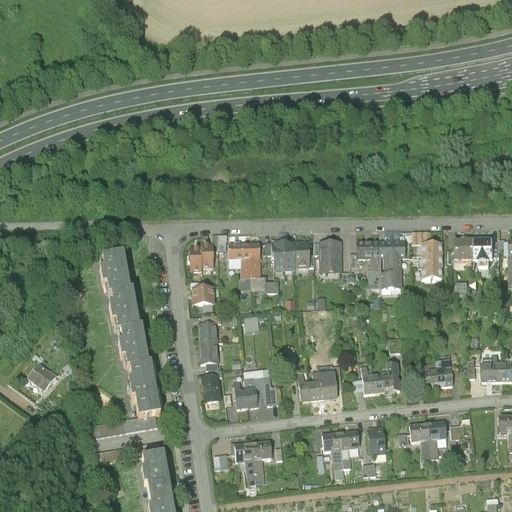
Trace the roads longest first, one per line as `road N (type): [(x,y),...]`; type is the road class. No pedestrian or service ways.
road 1 (primary): [(0,166),(74,136),(179,112),(408,88),(511,68)]
road 2 (primary): [(511,44),(129,98),(0,141)]
road 3 (residential): [(168,228),(511,222)]
road 4 (residential): [(511,404),(200,438)]
road 5 (residential): [(168,228),(200,438)]
